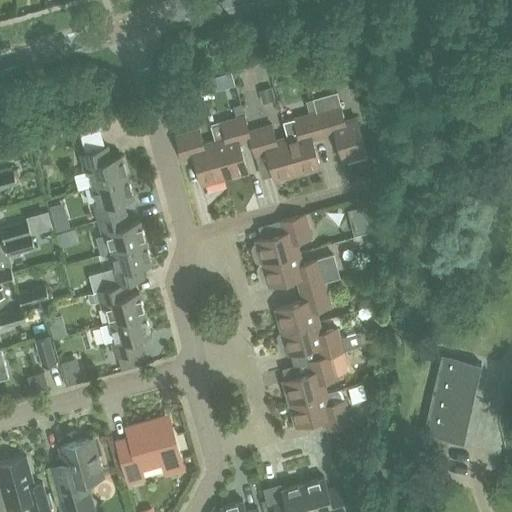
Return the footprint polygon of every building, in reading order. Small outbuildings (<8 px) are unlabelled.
[(283,57),(287,73),(302,68),(297,53),(283,57)] [(260,93),(263,103),(275,100),(272,89),(272,86),(259,90),(260,93)] [(345,121),(341,105),(337,91),(313,97),(317,112),(318,112),(325,136),(337,133),(345,160),(368,154),(358,117),(345,121)] [(284,121),(289,138),(299,174),(321,167),(313,139),(325,136),(318,112),(317,112),(294,119),(293,118),(284,121)] [(252,141),(250,132),(249,132),(244,116),(222,122),(227,138),(215,141),(226,178),(248,172),(240,144),(251,141),(252,141)] [(76,123),(80,136),(99,131),(101,130),(97,117),(76,123)] [(299,174),(289,138),(278,141),(273,125),(250,132),(252,141),(251,141),(256,156),(268,152),(276,180),(299,174)] [(226,178),(215,141),(205,144),(200,128),(177,135),(185,160),(195,157),(203,185),(226,178)] [(25,136),(17,138),(20,147),(27,145),(25,136)] [(92,185),(128,175),(122,153),(107,158),(104,147),(80,154),(84,170),(88,169),(92,185)] [(20,175),(18,167),(13,169),(13,168),(0,171),(0,187),(18,183),(16,176),(20,175)] [(97,218),(121,212),(118,201),(134,196),(128,175),(92,185),(96,201),(93,202),(97,218)] [(101,254),(147,240),(141,219),(125,224),(121,212),(97,218),(102,234),(96,236),(101,254)] [(264,264),(301,253),(298,243),(314,238),(307,215),(282,222),(285,234),(258,241),(258,243),(254,244),(252,248),(255,260),(259,262),(263,261),(264,263),(264,264)] [(67,216),(53,220),(56,230),(69,226),(67,216)] [(4,240),(31,232),(28,219),(0,227),(4,240)] [(9,255),(36,248),(31,232),(4,240),(4,241),(8,255),(9,255)] [(365,238),(368,246),(377,243),(375,235),(365,238)] [(116,284),(120,283),(140,278),(137,266),(153,262),(147,240),(101,254),(111,251),(115,267),(111,268),(116,284)] [(0,275),(13,272),(11,263),(12,263),(9,255),(8,255),(4,241),(0,242),(0,275)] [(302,290),(326,283),(325,281),(341,276),(334,253),(303,262),(301,253),(264,264),(264,263),(260,264),(258,268),(261,280),(265,282),(269,281),(271,287),(298,279),(302,290)] [(13,272),(0,275),(0,301),(6,300),(3,286),(16,282),(13,272)] [(110,321),(145,312),(139,291),(123,295),(120,283),(116,284),(97,290),(102,308),(106,306),(110,321)] [(284,332),(320,322),(317,310),(332,306),(326,283),(302,290),(305,302),(278,310),(283,331),(284,332)] [(48,291),(46,284),(18,291),(22,306),(50,298),(49,297),(53,296),(52,290),(48,291)] [(0,327),(27,321),(23,306),(0,312),(0,327)] [(145,312),(110,321),(100,324),(104,341),(110,340),(114,356),(139,349),(135,337),(151,333),(145,312)] [(317,359),(334,355),(345,352),(345,350),(364,344),(360,331),(341,337),(338,328),(323,332),(320,322),(284,332),(283,331),(279,332),(277,336),(281,348),(285,350),(289,349),(290,355),(317,347),(320,358),(317,359)] [(42,366),(57,362),(50,334),(35,338),(42,366)] [(0,347),(0,379),(9,377),(1,347),(0,347)] [(425,432),(464,441),(482,362),(443,353),(425,432)] [(292,404),(328,394),(325,382),(340,378),(334,355),(317,359),(310,361),(313,372),(285,380),(292,404)] [(82,379),(79,370),(65,374),(67,383),(82,379)] [(328,394),(292,404),(298,426),(326,418),(329,430),(353,423),(347,401),(331,405),(328,394)] [(166,430),(162,417),(125,427),(130,445),(119,447),(127,477),(129,484),(146,479),(143,467),(163,462),(166,474),(183,469),(171,428),(166,430)] [(65,511),(93,511),(88,491),(85,479),(102,475),(91,436),(60,445),(68,473),(55,477),(62,499),(65,511)] [(35,483),(27,454),(0,461),(0,484),(7,508),(26,502),(29,511),(52,511),(44,481),(35,483)] [(305,483),(312,511),(347,511),(340,485),(327,488),(324,478),(305,483)] [(312,511),(305,483),(282,489),(285,500),(274,503),(276,511),(312,511)] [(4,511),(0,496),(0,511),(9,511),(4,511)] [(246,511),(243,500),(222,506),(224,511),(260,511),(259,507),(246,511)]
